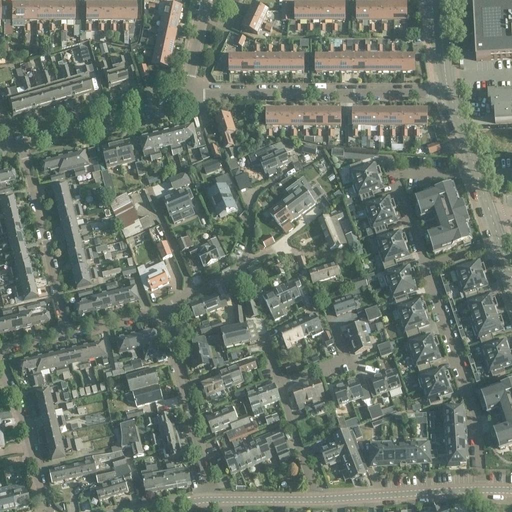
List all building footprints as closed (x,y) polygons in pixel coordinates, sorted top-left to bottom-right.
[(473,6),(476,61),(511,59),(511,1),(475,4),(474,4),(474,5),(473,5),(473,6)] [(24,22),(24,5),(12,5),(12,7),(6,7),(6,26),(12,26),(12,27),(24,27),(24,26),(24,22)] [(37,5),(24,5),(24,22),(37,22),(37,5)] [(49,5),(37,5),(37,22),(42,21),(49,21),(49,5)] [(61,21),(61,5),(49,5),(49,21),(61,21)] [(61,21),(74,21),(74,5),(61,5),(61,21)] [(98,5),(86,5),(86,21),(98,21),(98,5)] [(111,5),(98,5),(98,21),(111,21),(111,5)] [(123,21),(123,5),(111,5),(111,21),(123,21)] [(123,21),(135,21),(135,5),(123,5),(123,21)] [(182,9),(166,5),(163,17),(179,21),(182,9)] [(248,17),(262,23),(268,12),(253,5),(248,17)] [(295,21),(296,21),(308,21),(308,5),(295,5),(295,21)] [(320,21),(320,5),(308,5),(308,21),(320,21)] [(332,21),(332,5),(320,5),(320,21),(332,21)] [(345,5),(332,5),(332,21),(345,21),(345,5)] [(357,21),(369,21),(369,5),(357,5),(357,21)] [(375,21),(382,21),(382,5),(369,5),(369,21),(369,25),(375,25),(375,21)] [(394,21),(394,5),(382,5),(382,21),(382,25),(387,25),(387,21),(394,21)] [(407,5),(394,5),(394,21),(394,26),(399,26),(399,21),(407,21),(407,5)] [(163,17),(161,29),(177,33),(179,21),(163,17)] [(262,23),(248,17),(243,28),(257,35),(262,23)] [(158,41),(174,45),(177,33),(161,29),(158,41)] [(157,47),(156,53),(172,57),(174,45),(158,41),(154,40),(153,46),(157,47)] [(108,53),(105,44),(98,46),(101,55),(108,53)] [(169,69),(172,57),(156,53),(151,53),(150,57),(155,58),(153,66),(169,69)] [(114,71),(118,85),(128,82),(124,68),(123,68),(122,64),(124,64),(122,57),(117,59),(119,65),(112,67),(114,71)] [(242,73),(242,57),(230,57),(230,73),(232,73),(242,73)] [(254,57),(242,57),(242,73),(254,73),(254,57)] [(267,57),(254,57),(254,73),(267,73),(267,57)] [(279,57),(267,57),(267,73),(279,73),(279,57)] [(291,57),(279,57),(279,73),(291,73),(291,57)] [(291,57),(291,73),(304,73),(304,57),(291,57)] [(328,73),(328,57),(316,57),(316,73),(328,73)] [(341,57),(328,57),(328,73),(341,73),(341,57)] [(353,57),(341,57),(341,73),(353,73),(353,57)] [(365,57),(353,57),(353,73),(365,73),(365,57)] [(377,57),(365,57),(365,73),(377,73),(377,57)] [(382,57),(377,57),(377,73),(390,73),(390,57),(382,57)] [(402,57),(390,57),(390,73),(402,73),(402,57)] [(402,57),(402,73),(415,73),(415,57),(402,57)] [(104,74),(108,88),(118,85),(114,71),(107,73),(106,69),(105,63),(99,64),(101,70),(103,70),(104,74)] [(148,76),(145,66),(139,68),(142,78),(148,76)] [(73,99),(83,96),(77,77),(70,79),(67,67),(64,68),(73,99)] [(83,96),(93,93),(87,74),(89,73),(87,67),(82,69),(84,75),(77,77),(83,96)] [(57,82),(63,102),(73,99),(64,68),(61,68),(64,80),(57,82)] [(0,82),(10,79),(7,69),(0,71),(0,82)] [(20,69),(15,71),(18,81),(21,80),(23,87),(23,88),(16,90),(23,113),(33,110),(24,79),(23,79),(20,69)] [(216,72),(215,86),(227,86),(227,72),(216,72)] [(44,73),(41,74),(44,86),(37,88),(43,107),(53,104),(44,73)] [(50,84),(47,73),(44,73),(53,104),(63,102),(57,82),(50,84)] [(27,78),(24,79),(33,110),(43,107),(37,88),(30,90),(27,78)] [(13,116),(23,113),(16,88),(4,91),(5,98),(7,97),(13,116)] [(511,92),(497,94),(497,93),(487,94),(488,103),(491,103),(491,111),(494,111),(495,123),(511,122),(511,92)] [(474,99),(481,118),(490,115),(484,96),(474,99)] [(267,127),(279,127),(279,111),(267,111),(267,127)] [(292,127),(292,111),(279,111),(279,127),(292,127)] [(304,127),(304,111),(292,111),(292,127),(304,127)] [(316,127),(316,111),(304,111),(304,127),(304,130),(309,130),(309,127),(316,127)] [(328,127),(328,111),(316,111),(316,127),(328,127)] [(341,111),(328,111),(328,127),(341,127),(341,111)] [(366,127),(366,111),(353,111),(353,130),(358,130),(358,127),(366,127)] [(378,111),(366,111),(366,127),(366,131),(370,131),(370,127),(378,127),(378,111)] [(390,127),(390,111),(378,111),(378,127),(378,130),(383,130),(383,127),(390,127)] [(402,127),(402,111),(390,111),(390,127),(390,130),(396,130),(396,127),(402,127)] [(402,111),(402,127),(402,130),(408,130),(408,127),(415,127),(415,111),(402,111)] [(427,111),(415,111),(415,127),(427,127),(427,111)] [(228,135),(235,133),(228,114),(216,119),(226,148),(232,146),(228,135)] [(193,125),(182,128),(185,142),(188,151),(199,148),(198,144),(204,142),(200,129),(195,131),(193,125)] [(182,153),(180,144),(185,142),(182,128),(171,130),(177,155),(182,153)] [(164,148),(170,146),(172,156),(177,155),(171,130),(161,133),(164,148)] [(157,152),(156,149),(164,148),(161,133),(150,136),(156,160),(161,159),(159,151),(157,152)] [(150,136),(139,138),(143,153),(149,151),(151,161),(156,160),(150,136)] [(121,166),(135,162),(130,141),(115,144),(121,166)] [(115,144),(101,148),(107,169),(121,166),(115,144)] [(272,146),(268,147),(271,154),(275,153),(274,149),(278,147),(276,144),(272,146)] [(438,144),(431,146),(428,147),(430,154),(440,150),(438,144)] [(215,160),(220,158),(216,146),(210,148),(215,160)] [(268,147),(261,150),(264,157),(271,154),(268,147)] [(203,161),(210,158),(206,148),(200,151),(203,161)] [(233,149),(226,151),(229,159),(235,157),(238,156),(235,148),(233,149)] [(272,156),(277,169),(289,164),(284,151),(272,156)] [(84,167),(89,166),(85,152),(75,154),(81,176),(86,175),(84,167)] [(74,170),(76,178),(81,176),(75,154),(66,157),(69,171),(74,170)] [(277,169),(272,156),(260,161),(265,174),(268,173),(269,177),(276,174),(275,170),(277,169)] [(64,172),(69,171),(66,157),(56,159),(61,180),(65,179),(64,175),(64,172)] [(309,165),(304,169),(307,174),(313,171),(315,175),(328,167),(322,158),(310,167),(309,165)] [(61,180),(56,159),(42,163),(41,165),(42,171),(44,172),(51,171),(51,173),(55,172),(56,177),(50,178),(52,182),(61,180)] [(309,159),(292,166),(295,171),(311,164),(309,159)] [(135,163),(139,176),(145,174),(142,162),(135,163)] [(219,169),(217,162),(203,166),(206,174),(219,169)] [(378,177),(382,176),(379,168),(375,169),(374,166),(364,169),(362,163),(350,167),(355,184),(356,184),(378,177)] [(14,172),(12,170),(0,173),(0,184),(2,195),(12,192),(11,188),(5,189),(4,184),(8,183),(8,182),(14,180),(15,178),(14,172)] [(109,174),(108,170),(102,172),(108,198),(117,196),(111,174),(109,174)] [(95,173),(92,174),(94,180),(96,180),(100,179),(102,178),(101,171),(95,173)] [(178,176),(183,187),(191,184),(186,173),(178,176)] [(378,177),(356,184),(355,184),(352,185),(356,197),(359,196),(361,202),(374,197),(372,191),(381,188),(378,177)] [(67,183),(53,187),(55,197),(77,192),(76,186),(68,188),(67,183)] [(280,203),(294,221),(315,205),(314,203),(323,196),(318,188),(313,192),(311,190),(307,194),(298,183),(287,191),(290,196),(280,203)] [(218,213),(226,209),(227,211),(235,207),(226,185),(209,192),(218,213)] [(415,198),(421,215),(422,218),(427,216),(429,221),(435,219),(437,225),(427,229),(429,234),(427,235),(434,254),(471,241),(465,223),(469,222),(462,204),(462,203),(459,204),(453,186),(415,198)] [(185,192),(163,201),(170,217),(171,217),(174,225),(184,220),(181,213),(192,208),(189,201),(193,199),(189,190),(185,192)] [(77,192),(55,197),(57,206),(72,203),(76,202),(75,198),(78,197),(77,192)] [(127,195),(109,204),(126,239),(153,227),(148,218),(140,222),(127,195)] [(13,196),(0,199),(0,209),(15,206),(13,196)] [(361,202),(367,219),(370,218),(392,210),(392,211),(396,209),(393,201),(389,202),(388,199),(376,203),(374,197),(361,202)] [(82,211),(80,206),(73,207),(72,203),(57,206),(60,216),(82,211)] [(289,224),(294,221),(280,203),(268,212),(282,229),(281,230),(285,234),(293,229),(289,224)] [(0,215),(2,215),(3,219),(18,216),(15,206),(0,209),(0,215)] [(396,221),(392,211),(392,210),(370,218),(375,235),(388,230),(386,224),(396,221)] [(75,218),(83,216),(82,211),(60,216),(62,226),(63,226),(63,225),(76,222),(75,218)] [(341,212),(337,214),(335,212),(331,214),(331,216),(319,221),(330,250),(342,246),(340,241),(345,240),(337,220),(344,218),(341,212)] [(3,219),(5,224),(0,224),(0,230),(20,225),(18,216),(3,219)] [(63,225),(63,226),(69,250),(82,247),(81,243),(89,241),(86,230),(85,225),(77,227),(76,222),(63,225)] [(101,222),(91,225),(92,233),(103,230),(101,222)] [(0,235),(7,234),(8,238),(21,235),(22,236),(22,235),(20,225),(0,230),(0,235)] [(404,245),(408,243),(405,235),(401,236),(400,233),(390,236),(388,230),(375,235),(378,241),(375,242),(378,253),(403,244),(404,245)] [(355,232),(344,236),(351,252),(362,248),(355,232)] [(24,245),(22,236),(21,235),(8,238),(9,242),(1,244),(3,250),(5,261),(13,259),(14,263),(27,260),(24,245)] [(261,241),(265,248),(274,243),(270,236),(261,241)] [(188,238),(178,242),(182,253),(188,250),(192,248),(188,238)] [(192,258),(198,256),(204,268),(219,260),(225,257),(216,239),(208,243),(211,249),(200,254),(197,248),(189,252),(192,258)] [(166,243),(157,247),(163,261),(172,257),(166,243)] [(407,255),(404,245),(403,244),(378,253),(384,270),(397,266),(395,260),(407,255)] [(92,255),(91,250),(83,252),(82,247),(69,250),(68,250),(70,260),(92,255)] [(86,262),(93,260),(92,255),(70,260),(72,270),(87,267),(86,262)] [(298,259),(301,269),(307,267),(305,257),(298,259)] [(14,263),(15,268),(7,270),(9,275),(31,270),(28,260),(27,260),(14,263)] [(456,270),(453,271),(455,278),(457,282),(482,274),(486,273),(483,265),(479,266),(478,263),(469,266),(467,260),(454,264),(456,270)] [(144,267),(137,270),(141,282),(145,291),(151,289),(152,291),(168,283),(166,279),(170,278),(164,266),(163,263),(146,271),(144,267)] [(309,273),(312,284),(340,276),(336,264),(309,273)] [(282,269),(283,269),(281,266),(280,266),(280,265),(275,268),(277,271),(276,271),(279,277),(284,274),(282,269)] [(408,268),(399,272),(397,266),(384,270),(386,276),(383,277),(387,288),(390,287),(412,279),(412,280),(416,278),(413,270),(409,271),(408,268)] [(97,274),(96,269),(88,271),(87,267),(72,270),(75,280),(97,274)] [(122,273),(123,277),(136,274),(135,267),(121,270),(122,273)] [(265,276),(260,267),(249,272),(253,281),(265,276)] [(104,278),(122,273),(121,270),(121,269),(102,273),(104,278)] [(14,279),(15,283),(33,279),(31,270),(9,275),(10,280),(14,279)] [(77,290),(91,286),(90,281),(98,280),(97,274),(75,280),(77,290)] [(482,274),(457,282),(463,300),(466,299),(478,294),(476,288),(486,285),(482,274)] [(352,282),(355,291),(369,286),(367,277),(352,282)] [(198,278),(191,282),(194,287),(201,282),(198,278)] [(13,294),(35,289),(33,279),(15,283),(16,288),(12,289),(13,294)] [(416,290),(412,280),(412,279),(390,287),(396,304),(408,300),(406,294),(416,290)] [(127,304),(139,301),(134,280),(129,281),(130,286),(131,286),(132,288),(124,290),(127,304)] [(288,284),(290,289),(289,290),(295,304),(302,301),(296,288),(301,286),(299,282),(296,283),(295,281),(294,282),(293,281),(288,284)] [(116,289),(115,284),(111,285),(116,306),(127,304),(124,290),(116,292),(116,290),(116,289)] [(274,291),(279,302),(276,303),(280,311),(281,311),(295,304),(289,290),(290,289),(288,284),(274,291)] [(106,286),(107,292),(108,291),(109,294),(101,295),(104,309),(116,306),(111,285),(106,286)] [(14,299),(22,297),(24,302),(38,299),(35,289),(13,294),(14,299)] [(101,295),(93,297),(92,291),(88,292),(93,312),(104,309),(101,295)] [(276,303),(279,302),(274,291),(262,297),(271,315),(275,322),(284,317),(281,311),(280,311),(276,303)] [(345,300),(332,304),(336,317),(356,310),(353,301),(356,300),(355,297),(360,295),(359,291),(350,294),(351,295),(344,297),(345,300)] [(88,292),(78,294),(79,298),(85,297),(86,302),(82,302),(82,304),(76,305),(75,308),(76,314),(78,315),(93,312),(88,292)] [(219,302),(215,293),(201,299),(207,314),(227,306),(225,300),(219,302)] [(471,316),(494,308),(494,309),(498,307),(495,299),(491,300),(490,297),(480,300),(478,294),(466,299),(471,316)] [(311,297),(303,300),(307,310),(315,306),(311,297)] [(201,299),(190,303),(196,318),(207,314),(201,299)] [(420,302),(410,306),(408,300),(396,304),(401,321),(424,313),(424,314),(428,312),(425,304),(421,305),(420,302)] [(253,302),(246,304),(250,319),(258,316),(253,302)] [(29,306),(34,326),(48,323),(50,320),(48,314),(46,313),(40,314),(39,313),(35,314),(34,309),(40,308),(39,304),(29,306)] [(27,313),(19,315),(23,329),(34,326),(29,306),(26,307),(27,313)] [(377,307),(365,311),(367,317),(379,313),(377,307)] [(243,308),(233,309),(235,325),(244,324),(243,308)] [(494,308),(471,316),(469,317),(472,327),(497,319),(497,318),(494,309),(494,308)] [(19,315),(12,317),(11,315),(12,315),(11,309),(6,310),(11,331),(23,329),(19,315)] [(6,310),(2,311),(3,317),(4,317),(4,319),(0,319),(0,334),(11,331),(6,310)] [(369,322),(380,318),(379,313),(367,317),(369,322)] [(427,325),(424,314),(424,313),(401,321),(407,338),(420,334),(418,328),(427,325)] [(306,319),(312,331),(315,330),(318,336),(323,334),(315,315),(306,319)] [(497,319),(472,327),(476,340),(479,339),(481,343),(493,339),(491,333),(501,330),(500,327),(504,326),(501,317),(497,318),(497,319)] [(315,330),(312,331),(306,319),(297,323),(304,339),(310,336),(312,339),(314,338),(318,336),(315,330)] [(208,321),(202,323),(203,327),(200,328),(202,336),(212,333),(208,321)] [(220,322),(211,325),(214,332),(223,330),(220,322)] [(293,343),(304,339),(297,323),(279,331),(287,350),(294,347),(293,343)] [(259,341),(253,324),(245,326),(221,332),(225,348),(249,342),(249,343),(258,341),(259,341)] [(346,330),(351,343),(368,337),(363,324),(346,330)] [(156,332),(154,331),(139,334),(142,349),(143,351),(148,350),(147,348),(156,346),(156,347),(155,341),(156,340),(158,338),(156,332)] [(133,360),(137,359),(136,354),(135,354),(134,351),(142,349),(139,334),(127,337),(133,360)] [(326,342),(325,342),(327,347),(333,344),(329,334),(324,336),(326,342)] [(436,338),(432,339),(431,336),(422,340),(420,334),(407,338),(413,355),(435,348),(439,347),(436,338)] [(127,337),(116,340),(119,354),(128,352),(128,356),(129,361),(133,360),(127,337)] [(372,349),(368,337),(351,343),(355,355),(372,349)] [(509,353),(509,352),(505,342),(495,345),(493,339),(481,343),(487,360),(509,353)] [(108,364),(103,342),(92,345),(95,359),(103,357),(103,359),(102,359),(103,365),(108,364)] [(389,343),(377,347),(379,353),(391,349),(389,343)] [(88,363),(87,361),(95,359),(92,345),(80,348),(85,369),(90,368),(88,363)] [(145,361),(159,357),(156,347),(156,346),(147,348),(148,350),(143,351),(145,361)] [(195,369),(209,366),(211,371),(223,367),(220,360),(210,364),(206,347),(191,350),(195,369)] [(80,365),(79,365),(80,370),(85,369),(80,348),(69,351),(72,364),(80,362),(80,365)] [(439,359),(435,348),(413,355),(410,356),(414,367),(416,366),(418,372),(431,368),(429,362),(439,359)] [(381,358),(393,354),(391,349),(379,353),(381,358)] [(69,351),(57,353),(62,375),(63,380),(70,379),(68,373),(66,365),(72,364),(69,351)] [(487,360),(492,378),(505,374),(503,367),(511,364),(511,362),(511,361),(511,360),(511,351),(509,352),(509,353),(487,360)] [(55,371),(56,376),(62,375),(57,353),(45,356),(49,370),(55,368),(56,370),(55,371)] [(45,356),(34,359),(39,379),(37,379),(38,386),(44,385),(42,378),(42,376),(50,374),(49,370),(45,356)] [(317,357),(311,359),(314,365),(319,363),(317,357)] [(37,379),(39,379),(34,359),(20,362),(18,364),(20,371),(22,372),(28,371),(29,372),(32,371),(33,376),(30,376),(33,388),(38,386),(37,379)] [(131,363),(133,371),(142,368),(140,360),(131,363)] [(256,369),(253,360),(232,368),(227,370),(234,387),(244,383),(241,375),(256,369)] [(298,370),(295,364),(286,368),(289,374),(298,370)] [(131,365),(124,366),(125,373),(133,371),(131,365)] [(443,371),(433,374),(431,368),(418,372),(421,378),(418,379),(422,391),(424,390),(424,389),(447,382),(451,381),(448,372),(444,374),(443,371)] [(158,385),(154,369),(140,373),(144,388),(158,385)] [(213,380),(201,384),(207,397),(209,396),(211,401),(223,396),(230,394),(228,389),(234,387),(227,370),(218,373),(220,377),(213,380)] [(401,388),(395,371),(383,376),(389,393),(401,388)] [(140,373),(126,377),(131,392),(144,388),(140,373)] [(389,393),(383,376),(371,380),(373,387),(369,389),(372,398),(389,393)] [(305,385),(311,401),(314,400),(316,404),(313,405),(316,411),(325,408),(323,401),(321,402),(319,398),(325,396),(319,380),(305,385)] [(370,399),(366,387),(360,389),(357,381),(345,386),(351,403),(361,399),(362,402),(370,399)] [(450,393),(447,382),(424,389),(424,390),(430,407),(443,402),(441,396),(450,393)] [(493,430),(494,433),(500,449),(511,445),(511,383),(481,394),(487,413),(493,411),(495,417),(501,415),(503,421),(493,424),(495,430),(493,430)] [(280,401),(274,385),(257,391),(262,407),(280,401)] [(311,401),(305,385),(291,390),(297,406),(299,411),(305,409),(303,404),(311,401)] [(137,407),(163,400),(158,386),(133,393),(136,403),(124,407),(128,421),(144,416),(143,410),(136,412),(135,408),(137,407)] [(351,403),(345,386),(333,390),(339,407),(351,403)] [(51,397),(49,389),(35,392),(38,404),(59,399),(58,394),(53,396),(51,397)] [(379,403),(405,394),(402,389),(377,398),(379,403)] [(262,407),(257,391),(247,394),(252,409),(252,410),(254,416),(257,415),(257,416),(264,414),(262,407)] [(54,412),(53,404),(55,404),(55,405),(60,403),(59,399),(38,404),(41,415),(54,412)] [(383,417),(379,405),(373,407),(378,419),(383,417)] [(368,409),(372,421),(378,419),(373,407),(368,409)] [(231,427),(232,430),(250,424),(247,416),(236,420),(231,408),(207,418),(213,434),(231,427)] [(463,408),(445,409),(446,421),(463,419),(463,408)] [(41,415),(44,427),(65,422),(64,417),(58,419),(59,420),(56,420),(54,412),(41,415)] [(160,429),(175,426),(172,415),(146,422),(147,427),(158,424),(160,429)] [(265,419),(268,426),(273,424),(270,417),(265,419)] [(0,418),(0,422),(1,431),(10,430),(8,418),(0,418)] [(341,432),(347,430),(343,418),(337,420),(341,432)] [(464,431),(464,430),(463,419),(446,421),(446,432),(464,431)] [(60,435),(58,428),(60,427),(60,428),(66,427),(65,422),(44,427),(46,438),(60,435)] [(134,458),(143,456),(135,422),(120,425),(121,436),(122,442),(122,449),(131,447),(134,458)] [(157,438),(158,441),(177,436),(176,433),(177,431),(176,428),(175,427),(175,426),(160,429),(162,437),(157,438)] [(246,435),(244,431),(243,427),(226,433),(230,441),(235,439),(240,437),(246,435)] [(352,430),(357,441),(363,439),(358,427),(352,430)] [(289,451),(281,430),(252,441),(259,459),(261,459),(262,463),(271,459),(268,451),(274,448),(280,463),(290,459),(287,452),(289,451)] [(465,442),(464,437),(467,437),(467,430),(464,430),(464,431),(446,432),(447,443),(465,442)] [(334,437),(336,443),(343,459),(351,481),(365,475),(364,473),(367,472),(352,432),(349,433),(348,432),(334,437)] [(109,433),(109,445),(118,445),(117,433),(109,433)] [(64,442),(62,443),(60,435),(46,438),(49,450),(70,445),(69,440),(64,441),(64,442)] [(165,450),(180,446),(180,445),(179,441),(178,440),(177,436),(158,441),(159,447),(161,451),(165,450)] [(248,458),(243,445),(240,437),(235,439),(238,447),(234,448),(231,450),(232,452),(240,472),(247,469),(244,461),(248,458)] [(429,462),(429,460),(429,456),(429,452),(428,440),(416,441),(418,463),(429,462)] [(244,461),(247,469),(262,463),(261,459),(259,459),(252,441),(243,445),(248,458),(244,461)] [(405,446),(406,464),(407,464),(418,463),(416,441),(404,441),(405,446)] [(382,443),(382,448),(383,465),(395,465),(394,447),(393,442),(382,443)] [(447,443),(448,455),(466,454),(465,442),(447,443)] [(327,465),(343,459),(336,443),(320,450),(327,465)] [(382,448),(382,443),(370,443),(372,466),(383,465),(382,448)] [(49,450),(52,461),(65,458),(63,450),(66,450),(71,449),(70,445),(49,450)] [(168,463),(165,464),(166,468),(174,466),(172,459),(183,457),(182,453),(182,452),(181,448),(180,447),(180,446),(165,450),(168,463)] [(406,464),(405,446),(394,447),(395,465),(400,464),(400,467),(407,467),(407,464),(406,464)] [(222,453),(232,476),(240,472),(232,452),(231,450),(222,453)] [(93,458),(86,460),(86,463),(89,475),(96,474),(98,484),(109,482),(116,480),(129,475),(131,474),(121,452),(111,455),(93,458)] [(466,465),(466,454),(448,455),(449,467),(451,466),(451,468),(457,468),(457,466),(466,465)] [(156,491),(153,476),(152,473),(151,465),(150,459),(144,460),(147,472),(141,473),(143,481),(144,486),(145,493),(146,493),(147,494),(151,493),(152,492),(156,491)] [(86,463),(83,463),(72,466),(50,471),(52,483),(89,475),(86,463)] [(22,464),(4,467),(6,478),(10,477),(10,474),(23,471),(22,464)] [(172,489),(173,488),(176,488),(174,472),(176,472),(174,466),(166,468),(167,472),(170,471),(171,473),(163,474),(166,490),(167,489),(168,490),(172,489)] [(191,485),(188,470),(176,472),(174,472),(176,488),(177,487),(178,488),(182,487),(183,486),(191,485)] [(152,473),(153,476),(156,491),(159,491),(160,491),(164,490),(165,490),(166,490),(163,474),(163,471),(158,472),(152,473)] [(128,492),(125,484),(131,482),(129,475),(116,480),(109,482),(113,497),(128,492)] [(99,501),(113,497),(109,482),(95,486),(90,489),(92,494),(97,493),(99,501)] [(24,490),(23,484),(9,487),(14,510),(29,506),(25,490),(24,490)] [(0,511),(4,511),(14,510),(9,487),(0,489),(0,511)]
